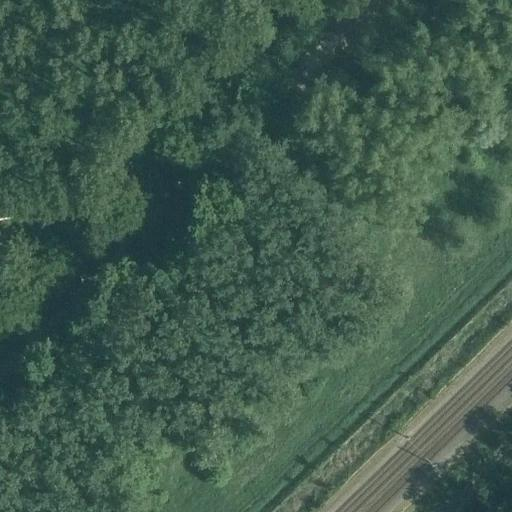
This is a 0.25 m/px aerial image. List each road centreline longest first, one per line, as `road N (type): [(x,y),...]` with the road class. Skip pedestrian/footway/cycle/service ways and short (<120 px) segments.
road 1 (track): [(226,511),(511,237)]
road 2 (track): [(280,511),(511,289)]
